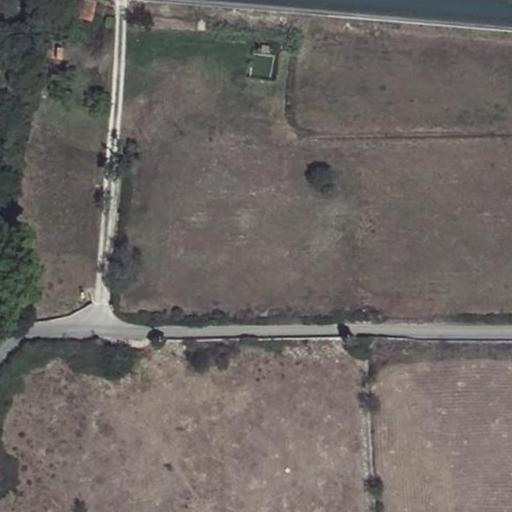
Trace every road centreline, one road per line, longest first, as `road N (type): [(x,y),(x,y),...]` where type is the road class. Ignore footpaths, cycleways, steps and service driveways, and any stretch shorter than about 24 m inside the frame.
road 1 (residential): [(511,333),(31,331),(12,341),(0,362)]
road 2 (track): [(119,1),(100,329)]
